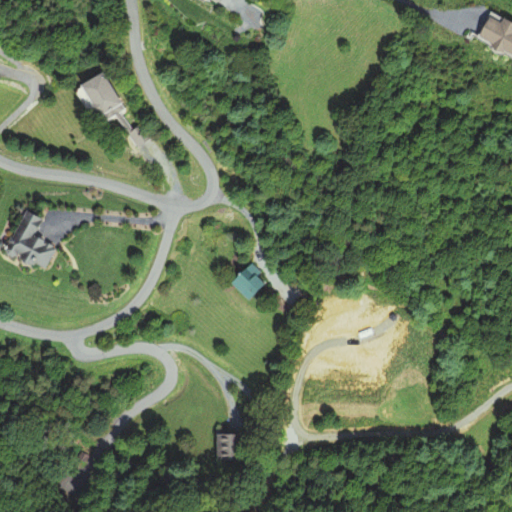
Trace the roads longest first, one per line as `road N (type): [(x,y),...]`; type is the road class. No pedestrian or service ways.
road 1 (residential): [(0,159),(176,205),(210,194),(209,170),(145,83),(129,0)]
road 2 (residential): [(157,199),(170,210),(171,231),(149,286),(129,311),(65,333),(0,318)]
